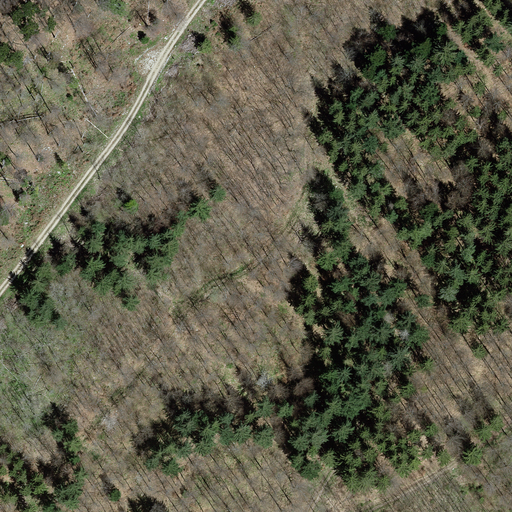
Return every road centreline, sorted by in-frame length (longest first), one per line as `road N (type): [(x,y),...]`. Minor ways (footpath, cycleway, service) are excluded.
road 1 (track): [(43,511),(63,462),(191,299),(253,261),(291,222),(324,94),(364,55),(464,0)]
road 2 (track): [(0,291),(135,113),(154,64),(203,0)]
road 3 (track): [(511,418),(437,474),(366,511)]
